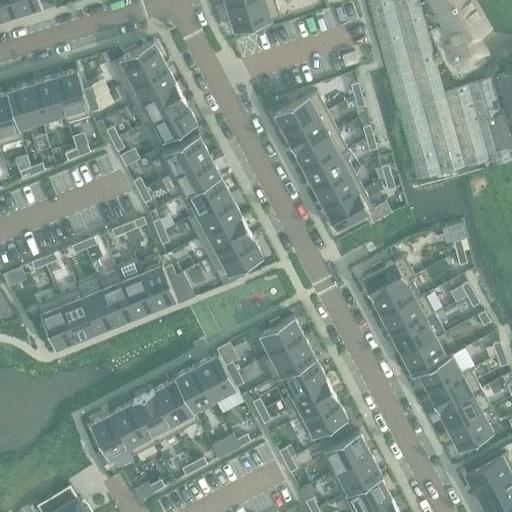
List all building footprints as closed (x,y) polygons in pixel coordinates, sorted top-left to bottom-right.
[(16,0),(0,0),(0,18),(20,12),(16,0)] [(40,0),(16,0),(20,12),(42,5),(40,0)] [(275,0),(253,0),(228,8),(234,30),(270,19),(280,15),(275,0)] [(485,167),(511,159),(511,70),(444,90),(418,0),(367,0),(416,178),(484,161),(485,167)] [(428,0),(452,41),(445,45),(458,68),(487,51),(477,34),(490,26),(474,0),(428,0)] [(153,39),(110,61),(122,82),(164,60),(153,39)] [(355,50),(342,55),(345,65),(358,60),(358,59),(355,50)] [(164,60),(122,82),(132,102),(175,80),(164,60)] [(77,67),(54,74),(65,111),(64,112),(67,121),(92,113),(91,111),(88,100),(84,88),(78,67),(77,67)] [(54,74),(31,81),(42,118),(64,112),(65,111),(54,74)] [(175,80),(132,102),(143,123),(148,121),(147,120),(186,100),(175,80)] [(31,81),(6,89),(7,91),(18,126),(19,125),(42,118),(31,81)] [(358,81),(351,83),(354,95),(362,93),(358,81)] [(92,86),(84,88),(88,100),(95,97),(92,86)] [(308,93),(274,111),(285,131),(327,109),(317,89),(308,93)] [(7,91),(0,93),(0,143),(22,137),(19,125),(18,126),(7,91)] [(362,93),(354,95),(357,106),(365,104),(362,93)] [(95,97),(88,100),(91,111),(99,109),(95,97)] [(186,100),(147,120),(148,121),(158,141),(197,121),(186,100)] [(327,109),(285,131),(295,151),(337,128),(327,109)] [(370,123),(362,126),(366,137),(373,135),(370,123)] [(113,125),(106,129),(112,139),(119,135),(113,125)] [(337,128),(295,151),(305,170),(343,149),(344,150),(348,148),(337,128)] [(198,132),(159,152),(171,173),(209,153),(198,132)] [(119,135),(112,139),(117,150),(124,146),(119,135)] [(373,135),(366,137),(369,149),(377,147),(373,135)] [(87,143),(76,147),(79,155),(90,150),(87,143)] [(76,147),(65,152),(68,159),(79,155),(76,147)] [(343,149),(305,170),(315,189),(353,168),(344,150),(343,149)] [(209,153),(171,173),(181,193),(220,173),(209,153)] [(42,161),(31,165),(34,173),(45,168),(42,161)] [(389,163),(381,165),(384,176),(392,174),(389,163)] [(31,165),(19,170),(22,177),(34,173),(31,165)] [(353,168),(315,189),(325,208),(363,187),(353,168)] [(220,173),(181,193),(191,213),(192,214),(230,193),(220,173)] [(392,174),(384,176),(387,188),(395,186),(392,176),(392,174)] [(140,176),(133,180),(139,190),(146,187),(140,176)] [(146,187),(139,190),(144,201),(152,197),(146,187)] [(363,187),(325,208),(336,228),(367,211),(374,207),(363,187)] [(191,213),(187,215),(198,236),(241,213),(230,193),(192,214),(191,213)] [(241,213),(198,236),(209,256),(252,234),(241,213)] [(160,217),(153,220),(157,231),(165,228),(160,217)] [(133,219),(122,224),(124,230),(136,226),(133,219)] [(122,224),(111,228),(113,235),(124,230),(122,224)] [(165,228),(157,231),(162,242),(169,239),(165,228)] [(252,234),(209,256),(220,277),(231,272),(241,267),(243,271),(253,265),(251,261),(263,255),(252,234)] [(94,235),(82,240),(86,247),(97,242),(94,235)] [(461,237),(453,240),(456,251),(464,249),(461,237)] [(82,240),(71,244),(74,252),(86,247),(82,240)] [(464,249),(456,251),(459,263),(467,261),(464,249)] [(54,251),(42,256),(45,263),(57,259),(54,251)] [(499,280),(511,275),(511,252),(487,258),(499,280)] [(159,253),(137,262),(140,270),(141,270),(156,306),(176,297),(177,297),(173,288),(168,277),(164,266),(159,253)] [(373,269),(361,276),(372,296),(410,275),(411,276),(415,274),(404,253),(383,264),(381,260),(371,265),(373,269)] [(42,256),(31,260),(34,268),(45,263),(42,256)] [(171,263),(164,266),(168,277),(176,274),(171,263)] [(21,264),(5,271),(9,282),(26,275),(21,264)] [(140,270),(121,278),(136,314),(156,306),(141,270),(140,270)] [(231,272),(220,277),(224,284),(234,279),(235,279),(231,272)] [(176,274),(168,277),(173,288),(181,285),(176,274)] [(410,275),(372,296),(382,314),(420,294),(411,276),(410,275)] [(121,278),(101,286),(116,322),(136,314),(121,278)] [(468,280),(461,284),(467,294),(474,290),(468,280)] [(79,285),(58,293),(76,338),(96,330),(81,294),(82,294),(79,285)] [(82,294),(81,294),(96,330),(116,322),(101,286),(82,294)] [(474,290),(467,294),(473,305),(480,301),(474,290)] [(420,294),(382,314),(392,334),(426,316),(427,317),(435,312),(424,291),(420,294)] [(58,293),(36,302),(45,323),(41,325),(45,336),(49,334),(55,347),(76,338),(58,293)] [(484,309),(477,313),(483,324),(490,320),(484,309)] [(271,326),(259,332),(270,352),(270,353),(304,335),(293,314),(281,320),(279,316),(269,321),(271,326)] [(426,316),(392,334),(403,354),(437,336),(427,317),(426,316)] [(270,352),(261,356),(273,379),(281,374),(281,373),(315,355),(304,335),(270,353),(270,352)] [(437,336),(403,354),(413,373),(418,370),(447,355),(437,336)] [(500,339),(492,342),(496,353),(504,351),(500,339)] [(218,351),(196,363),(216,399),(238,387),(231,374),(218,351)] [(504,351),(496,353),(500,365),(508,362),(504,351)] [(447,355),(418,370),(428,390),(462,371),(462,370),(452,352),(447,355)] [(315,355),(281,373),(281,374),(291,392),(291,393),(326,375),(315,355)] [(232,359),(225,363),(231,374),(238,370),(232,359)] [(174,375),(173,375),(174,377),(175,377),(193,411),(194,410),(216,399),(196,363),(174,375)] [(462,371),(428,390),(438,409),(481,386),(471,367),(462,371)] [(238,370),(231,374),(236,384),(243,381),(238,370)] [(291,392),(287,395),(298,416),(336,396),(326,375),(291,393),(291,392)] [(174,377),(154,388),(176,431),(199,419),(194,410),(193,411),(175,377),(174,377)] [(481,386),(438,409),(448,428),(483,410),(491,405),(481,386)] [(154,388),(133,399),(155,442),(176,431),(154,388)] [(259,396),(252,400),(258,411),(265,407),(259,396)] [(336,396),(298,416),(309,437),(348,417),(336,396)] [(133,399),(111,410),(132,449),(131,449),(133,454),(155,442),(133,399)] [(265,407),(258,411),(264,422),(271,418),(265,407)] [(111,410),(89,422),(96,434),(91,436),(97,447),(101,444),(110,460),(131,449),(132,449),(111,410)] [(483,410),(448,428),(459,448),(493,430),(483,410)] [(359,429),(320,449),(332,472),(370,451),(359,429)] [(233,432),(211,443),(218,456),(240,445),(233,432)] [(247,432),(236,438),(240,445),(250,439),(247,432)] [(290,443),(286,445),(291,456),(296,454),(290,443)] [(286,445),(278,449),(284,460),(291,456),(286,445)] [(103,448),(95,453),(101,465),(110,461),(103,448)] [(511,463),(505,450),(466,471),(477,491),(511,472),(511,463)] [(370,451),(332,472),(344,493),(379,474),(382,473),(370,451)] [(203,455),(192,461),(196,468),(207,462),(203,455)] [(291,456),(284,460),(290,471),(297,467),(291,456)] [(192,461),(182,466),(186,474),(196,468),(192,461)] [(511,472),(477,491),(487,510),(511,496),(511,473),(511,472)] [(344,493),(341,494),(350,511),(360,511),(391,496),(379,474),(344,493)] [(161,478),(150,483),(154,490),(165,485),(161,478)] [(70,483),(37,503),(42,511),(92,511),(87,502),(83,504),(70,483)] [(150,483),(140,489),(143,496),(154,490),(150,483)] [(312,496),(305,500),(311,510),(318,507),(312,496)] [(399,511),(391,496),(360,511),(399,511)] [(511,511),(511,496),(487,510),(487,511),(511,511)]
